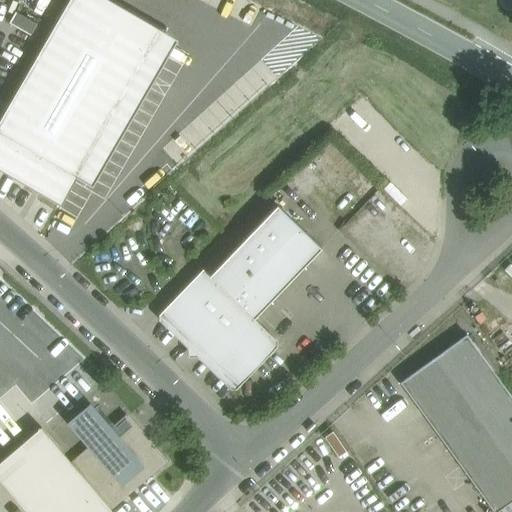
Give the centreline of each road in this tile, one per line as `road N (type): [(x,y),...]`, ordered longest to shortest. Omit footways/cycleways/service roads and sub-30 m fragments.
road 1 (residential): [(255,448),(328,397),(481,254),(499,188)]
road 2 (residential): [(255,448),(0,239)]
road 3 (tertiary): [(365,0),(511,81)]
